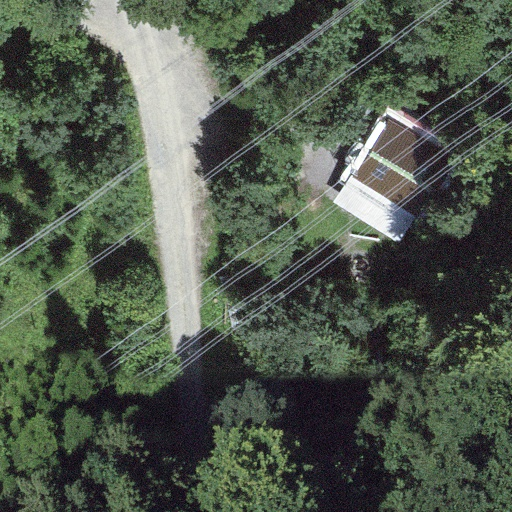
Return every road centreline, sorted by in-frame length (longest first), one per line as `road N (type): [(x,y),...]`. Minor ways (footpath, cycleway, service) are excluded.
road 1 (track): [(123,0),(154,96),(180,252),(204,511)]
road 2 (track): [(24,0),(132,25),(333,34),(444,65),(511,99)]
